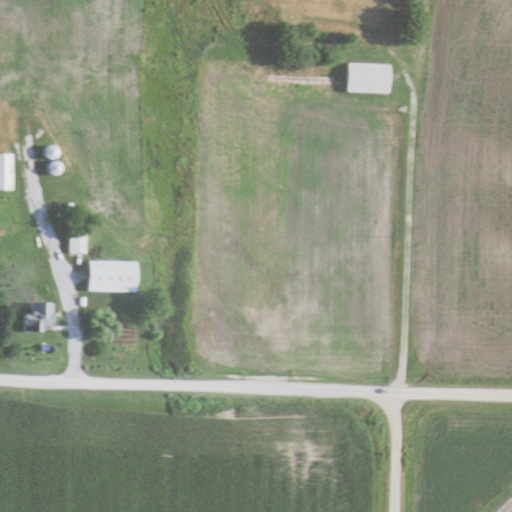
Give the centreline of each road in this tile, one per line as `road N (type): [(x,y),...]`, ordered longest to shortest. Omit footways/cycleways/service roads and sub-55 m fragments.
road 1 (residential): [(511,393),(0,378)]
road 2 (residential): [(395,511),(397,390)]
